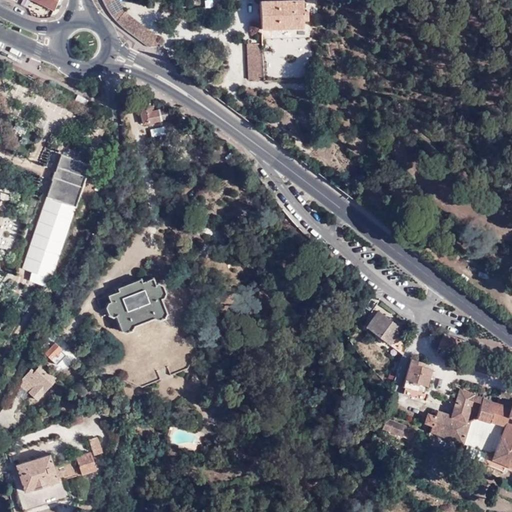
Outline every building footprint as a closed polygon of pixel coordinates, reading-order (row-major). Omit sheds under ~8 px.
[(53,9),(35,0),(31,0),(52,10),(53,9)] [(35,0),(53,9),(56,0),(35,0)] [(118,0),(108,0),(103,1),(108,10),(118,23),(140,23),(126,12),(118,0)] [(295,0),(260,1),(261,30),(304,28),(304,19),(307,19),(307,12),(303,12),(304,4),(307,2),(308,0),(307,0),(295,0)] [(140,23),(118,23),(125,29),(142,40),(160,40),(157,35),(140,23)] [(263,44),(247,44),(248,80),(264,80),(263,44)] [(87,97),(77,92),(74,99),(84,104),(87,97)] [(139,106),(139,107),(140,114),(143,124),(162,120),(161,119),(168,117),(169,119),(177,117),(176,114),(166,109),(158,111),(158,110),(153,111),(152,103),(139,106)] [(75,206),(90,163),(61,153),(46,196),(75,206)] [(120,293),(109,298),(112,305),(110,306),(108,313),(112,321),(114,322),(117,323),(120,321),(126,335),(129,335),(131,336),(135,333),(135,332),(137,331),(136,329),(156,320),(158,322),(160,321),(162,322),(167,320),(167,317),(170,316),(163,302),(167,295),(163,287),(158,284),(155,285),(152,278),(141,283),(140,279),(119,289),(120,293)] [(399,326),(377,311),(365,328),(402,354),(408,346),(395,337),(399,332),(396,330),(399,326)] [(458,348),(461,340),(445,335),(442,334),(438,347),(439,348),(437,355),(440,357),(451,360),(453,353),(458,355),(460,348),(458,348)] [(48,342),(40,350),(55,365),(63,358),(58,353),(62,350),(56,343),(52,347),(48,342)] [(419,366),(421,362),(411,359),(402,392),(426,399),(427,394),(424,393),(431,370),(419,366)] [(41,365),(39,367),(49,376),(51,374),(41,365)] [(49,376),(39,367),(35,371),(32,368),(27,373),(31,376),(28,379),(33,385),(27,391),(34,397),(52,379),(49,376)] [(468,409),(477,412),(475,419),(488,424),(489,422),(504,427),(490,459),(511,467),(511,403),(497,399),(495,404),(485,401),(482,398),(471,395),(471,393),(458,389),(449,416),(436,412),(434,417),(427,414),(424,422),(431,425),(429,431),(461,444),(468,422),(464,421),(468,409)] [(81,414),(68,420),(71,427),(84,421),(81,414)] [(401,437),(405,426),(391,421),(385,418),(382,424),(380,428),(401,437)] [(196,445),(197,433),(170,432),(170,444),(196,445)] [(98,438),(90,441),(95,456),(103,453),(98,438)] [(91,453),(64,461),(69,478),(95,470),(91,453)] [(49,456),(15,466),(23,492),(16,494),(21,511),(23,511),(70,498),(64,480),(56,481),(49,456)]
